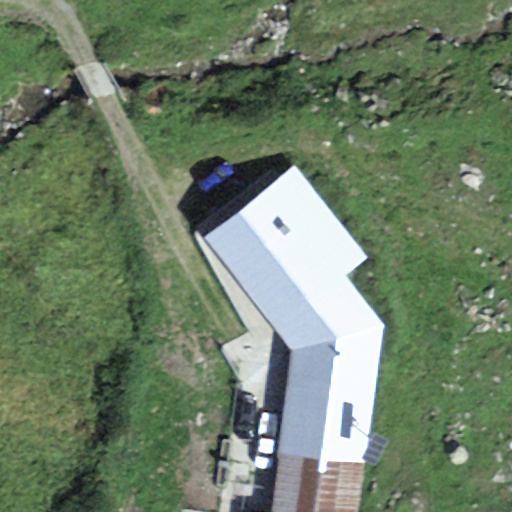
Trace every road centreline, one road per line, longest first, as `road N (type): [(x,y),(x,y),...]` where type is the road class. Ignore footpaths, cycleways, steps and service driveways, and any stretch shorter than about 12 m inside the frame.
road 1 (track): [(0,4),(49,12),(88,61),(164,236),(170,364),(147,511)]
road 2 (track): [(136,158),(277,148),(314,155),(511,245)]
